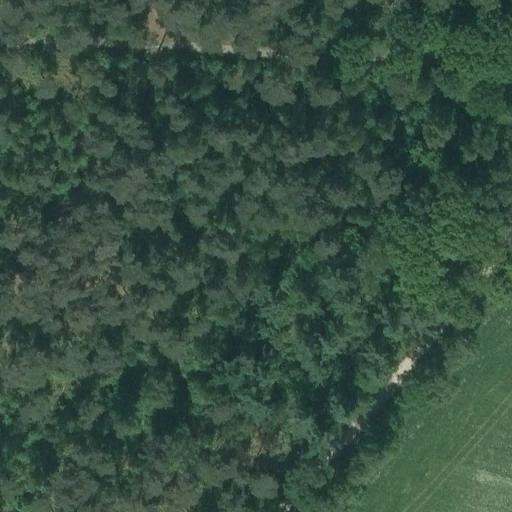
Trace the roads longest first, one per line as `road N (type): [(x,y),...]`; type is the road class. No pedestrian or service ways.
road 1 (track): [(511,43),(161,47),(0,40)]
road 2 (track): [(276,511),(511,239)]
